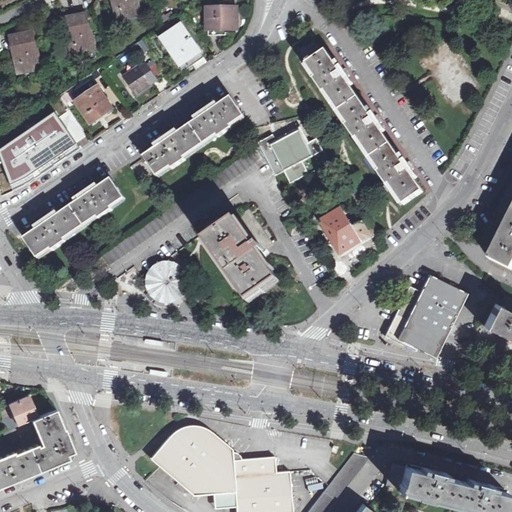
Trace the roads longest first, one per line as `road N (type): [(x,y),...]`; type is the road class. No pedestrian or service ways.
road 1 (residential): [(282,351),(311,337),(455,206),(511,109)]
road 2 (residential): [(0,214),(236,56)]
road 3 (secondary): [(263,399),(511,451)]
road 4 (secondary): [(282,351),(38,318)]
road 5 (secondary): [(511,406),(282,351)]
road 6 (secondary): [(69,372),(263,399)]
